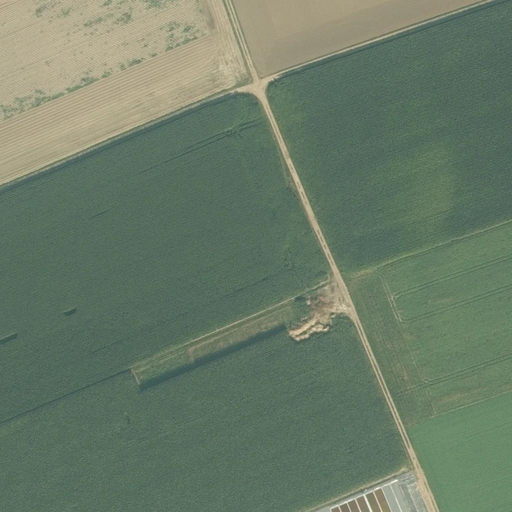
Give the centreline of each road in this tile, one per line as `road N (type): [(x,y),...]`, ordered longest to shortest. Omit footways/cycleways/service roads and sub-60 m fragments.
road 1 (track): [(230,0),(437,511)]
road 2 (track): [(504,0),(260,83),(0,190)]
